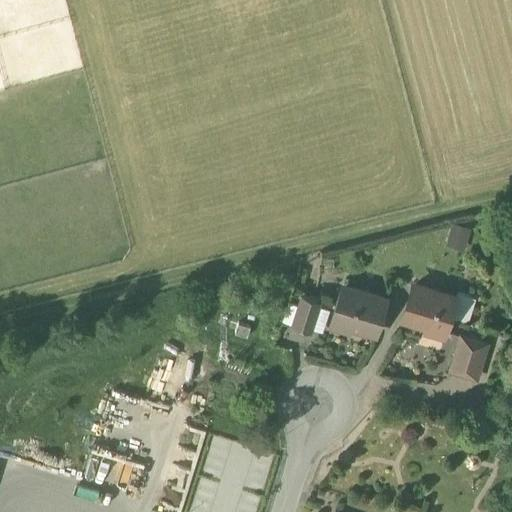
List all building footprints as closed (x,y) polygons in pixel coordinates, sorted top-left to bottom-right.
[(446,242),(464,247),(470,225),(452,220),(446,242)] [(404,317),(445,330),(456,295),(415,282),(404,317)] [(334,319),(375,332),(386,297),(345,284),(334,319)] [(293,322),(310,328),(319,299),(302,294),(293,322)] [(453,348),(456,332),(447,330),(446,337),(422,332),(420,342),(453,348)] [(450,368),(476,376),(486,342),(460,334),(450,368)]
